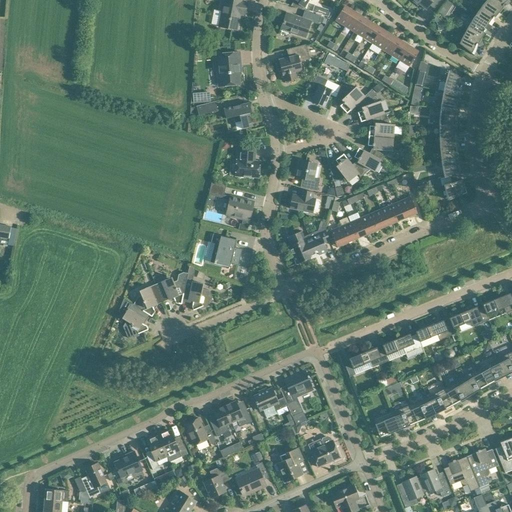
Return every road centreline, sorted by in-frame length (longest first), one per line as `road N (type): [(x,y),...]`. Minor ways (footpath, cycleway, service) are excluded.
road 1 (unknown): [(0,431),(33,415),(42,350),(70,315),(82,265),(107,242),(144,131),(156,0)]
road 2 (residential): [(362,462),(317,349),(42,472),(29,482),(27,511)]
road 3 (residential): [(284,289),(485,205),(476,136),(484,74)]
road 4 (residential): [(329,347),(511,273)]
road 5 (residential): [(378,457),(511,392)]
road 6 (residential): [(284,289),(267,242),(272,152)]
road 7 (residential): [(484,74),(377,0)]
road 8 (residential): [(172,329),(190,330),(284,289)]
road 9 (residential): [(252,511),(362,462)]
road 10 (residential): [(272,152),(308,144),(320,131),(317,122),(264,106)]
